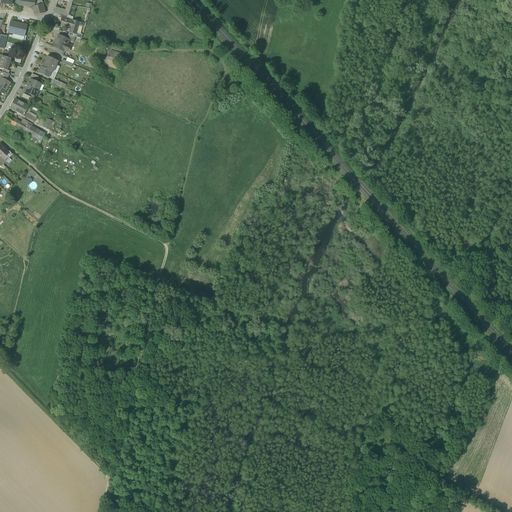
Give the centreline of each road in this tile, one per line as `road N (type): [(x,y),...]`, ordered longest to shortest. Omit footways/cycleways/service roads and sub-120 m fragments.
road 1 (track): [(100,511),(168,244),(64,193),(0,140)]
road 2 (track): [(402,511),(415,468),(500,511)]
